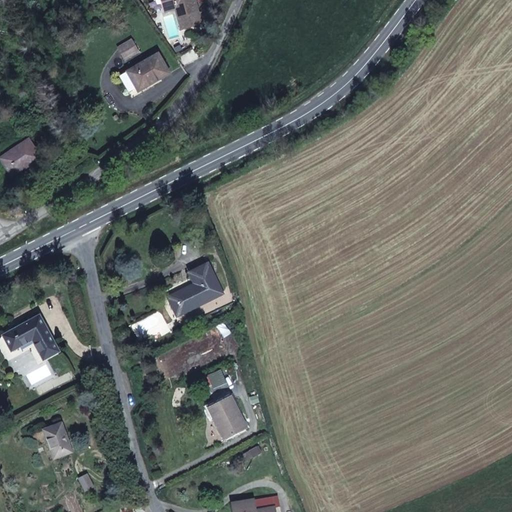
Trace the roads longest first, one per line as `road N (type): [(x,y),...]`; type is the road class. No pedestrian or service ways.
road 1 (secondary): [(419,0),(333,95),(79,228)]
road 2 (unclassified): [(7,230),(170,127),(198,94),(241,0)]
road 3 (unclassified): [(79,228),(122,425),(158,511)]
